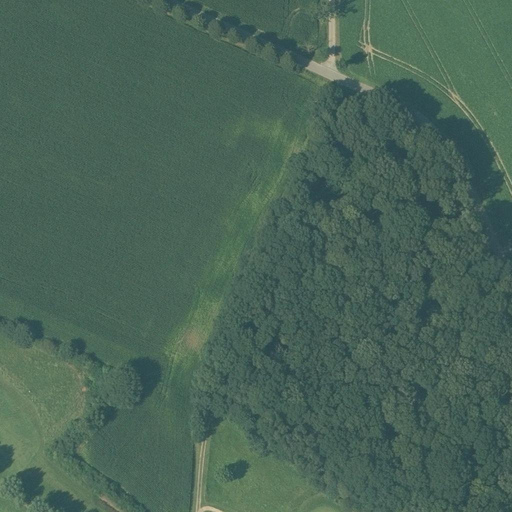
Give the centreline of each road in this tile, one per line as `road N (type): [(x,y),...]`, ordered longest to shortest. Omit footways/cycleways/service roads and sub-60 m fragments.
road 1 (unclassified): [(511,284),(459,169),(428,123),(163,0)]
road 2 (track): [(201,511),(216,394),(316,179),(334,75)]
